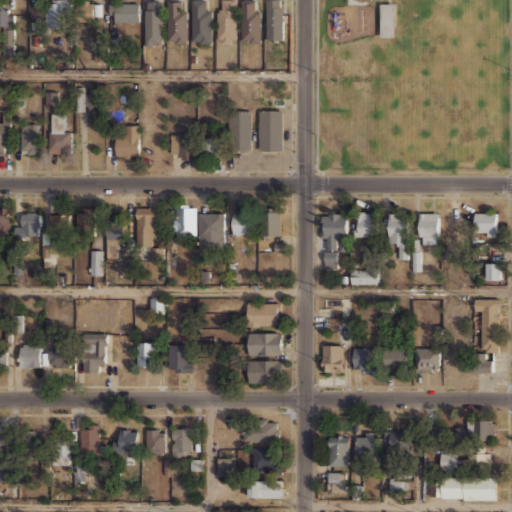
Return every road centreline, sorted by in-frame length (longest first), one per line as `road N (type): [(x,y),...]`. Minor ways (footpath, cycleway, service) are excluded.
road 1 (tertiary): [(304,0),(303,511)]
road 2 (residential): [(511,399),(0,399)]
road 3 (tertiary): [(511,185),(0,185)]
